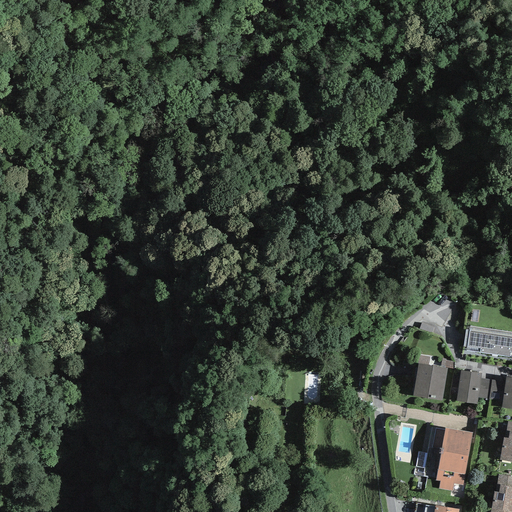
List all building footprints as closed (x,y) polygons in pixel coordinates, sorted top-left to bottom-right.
[(511,332),(470,327),(467,346),(480,348),(480,353),(510,357),(510,353),(511,352),(511,332)] [(448,368),(418,363),(413,396),(442,401),(448,368)] [(482,374),(460,371),(456,401),(477,404),(479,398),(481,379),(482,374)] [(511,378),(506,377),(506,382),(503,401),(502,408),(511,409),(511,378)] [(491,380),(481,379),(479,398),(489,399),(491,380)] [(506,382),(491,380),(489,399),(503,401),(506,382)] [(511,421),(508,421),(506,430),(509,431),(508,438),(503,437),(499,460),(511,462),(511,421)] [(473,433),(445,428),(436,480),(440,481),(439,489),(452,491),(453,484),(463,485),(473,433)] [(511,511),(511,476),(498,475),(497,484),(500,484),(499,492),(494,492),(490,511),(511,511)]
